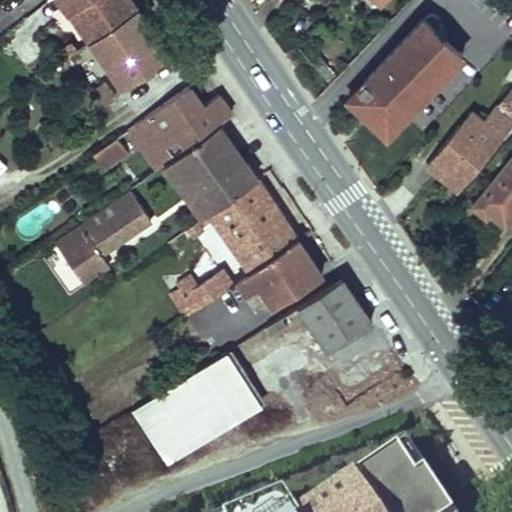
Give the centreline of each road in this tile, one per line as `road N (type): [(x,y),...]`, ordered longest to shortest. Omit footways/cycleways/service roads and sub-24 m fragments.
road 1 (primary): [(198,0),(462,378)]
road 2 (residential): [(123,511),(214,469),(462,378)]
road 3 (unknown): [(38,511),(29,444),(0,387)]
